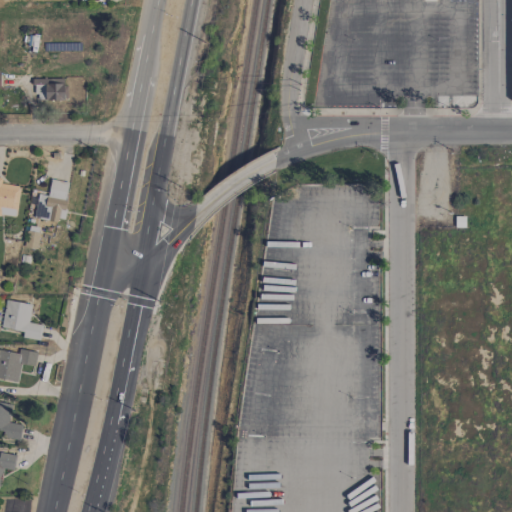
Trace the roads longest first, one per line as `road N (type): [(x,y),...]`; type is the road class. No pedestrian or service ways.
road 1 (residential): [(400,132),(400,511)]
road 2 (primary): [(142,259),(190,0)]
road 3 (primary): [(105,254),(48,511)]
road 4 (primary): [(110,422),(142,259)]
road 5 (residential): [(291,154),(285,108),(300,0)]
road 6 (residential): [(129,135),(0,135)]
road 7 (primary): [(129,135),(105,254)]
